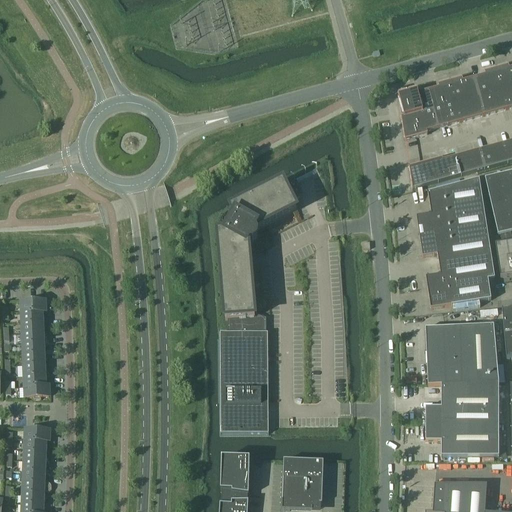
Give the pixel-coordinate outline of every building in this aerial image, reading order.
[(502,92),(511,89),(511,69),(509,70),(508,68),(508,67),(496,71),(502,92)] [(479,98),(490,95),(502,92),(496,71),(484,74),(484,75),(485,77),(474,80),(479,98)] [(467,101),(479,98),(474,80),(462,83),(462,81),(462,80),(450,83),(455,105),(467,101)] [(432,111),(444,108),(455,105),(450,83),(437,87),(438,88),(438,87),(439,90),(427,93),(432,111)] [(507,111),(511,109),(511,89),(502,92),(507,111)] [(413,116),(421,114),(432,111),(427,93),(418,95),(417,93),(417,92),(407,95),(413,116)] [(495,114),(507,111),(502,92),(490,95),(495,114)] [(410,117),(413,116),(407,95),(397,98),(399,104),(398,104),(400,120),(410,117)] [(484,117),(495,114),(490,95),(479,98),(484,117)] [(472,121),(484,117),(479,98),(467,101),(472,121)] [(461,124),(472,121),(467,101),(455,105),(461,124)] [(449,127),(461,124),(455,105),(444,108),(449,127)] [(437,130),(449,127),(444,108),(432,111),(437,130)] [(426,133),(437,130),(432,111),(421,114),(426,133)] [(427,136),(426,133),(421,114),(413,116),(410,117),(417,139),(419,139),(419,138),(427,136)] [(404,143),(417,139),(410,117),(400,120),(404,143)] [(508,165),(511,163),(511,143),(503,146),(508,165)] [(496,168),(508,165),(503,146),(491,149),(496,168)] [(485,171),(496,168),(491,149),(480,152),(485,171)] [(473,174),(485,171),(480,152),(468,155),(473,174)] [(462,177),(473,174),(468,155),(456,158),(462,177)] [(413,191),(462,177),(456,158),(442,162),(442,161),(442,160),(408,169),(412,191),(413,191)] [(511,173),(484,180),(498,237),(500,236),(502,245),(495,246),(500,279),(511,277),(511,243),(509,244),(508,234),(511,233),(511,173)] [(420,248),(487,238),(479,181),(428,195),(428,194),(427,195),(431,217),(416,219),(420,248)] [(220,335),(220,353),(221,436),(268,436),(268,335),(266,335),(266,320),(254,316),(248,245),(248,243),(249,244),(250,244),(251,244),(252,244),(253,244),(254,243),(255,243),(255,242),(256,242),(256,241),(257,240),(257,239),(257,238),(257,237),(256,236),(256,235),(255,234),(254,233),(255,232),(256,232),(296,212),(283,185),(230,212),(234,219),(234,220),(232,222),(227,231),(226,234),(217,235),(225,322),(227,322),(227,335),(220,335)] [(439,267),(491,259),(487,238),(420,248),(422,259),(437,257),(439,267)] [(488,282),(494,281),(491,259),(439,267),(440,277),(425,280),(427,291),(487,281),(488,282)] [(491,302),(488,282),(487,281),(427,291),(430,311),(491,302)] [(22,314),(45,313),(44,303),(38,303),(37,303),(29,303),(29,304),(21,304),(22,314)] [(511,309),(502,311),(504,336),(511,335),(511,309)] [(22,325),(44,324),(43,318),(41,318),(41,314),(45,314),(45,313),(22,314),(22,325)] [(23,336),(44,335),(44,329),(42,329),(42,324),(44,324),(22,325),(23,336)] [(498,459),(498,385),(493,327),(425,331),(428,388),(441,387),(441,409),(425,409),(425,443),(441,443),(441,459),(498,459)] [(23,347),(43,346),(42,341),(44,341),(44,335),(23,336),(23,347)] [(24,357),(43,356),(43,352),(45,351),(45,346),(43,346),(23,347),(24,357)] [(24,368),(44,367),(43,362),(45,362),(45,356),(43,356),(24,357),(24,368)] [(25,379),(44,378),(44,373),(46,373),(46,367),(44,367),(24,368),(25,379)] [(25,390),(48,389),(48,388),(44,388),(44,384),(46,384),(46,378),(44,378),(25,379),(25,390)] [(48,389),(25,390),(26,400),(32,400),(34,400),(34,401),(33,401),(33,402),(41,402),(41,401),(40,399),(42,399),(49,399),(48,389)] [(25,442),(48,443),(49,433),(41,432),(34,432),(26,432),(25,442)] [(48,443),(25,442),(25,453),(46,453),(47,448),(45,448),(45,443),(48,443)] [(46,454),(46,453),(25,453),(25,463),(46,464),(46,459),(44,458),(44,453),(46,454)] [(220,507),(219,511),(247,511),(248,503),(247,503),(247,498),(248,498),(249,461),(221,460),(220,493),(222,493),(221,507),(220,507)] [(323,464),(283,462),(281,511),(284,511),(311,511),(312,511),(320,511),(320,506),(322,506),(323,481),(322,481),(322,465),(323,465),(323,464)] [(46,470),(46,464),(25,463),(24,474),(43,475),(44,470),(46,470)] [(45,475),(43,475),(24,474),(24,485),(43,486),(43,481),(45,481),(45,475)] [(45,486),(43,486),(24,485),(23,496),(42,497),(43,492),(45,492),(45,486)] [(484,511),(486,486),(434,486),(432,511),(484,511)] [(44,497),(42,497),(23,496),(23,507),(42,507),(42,502),(44,502),(44,497)]
